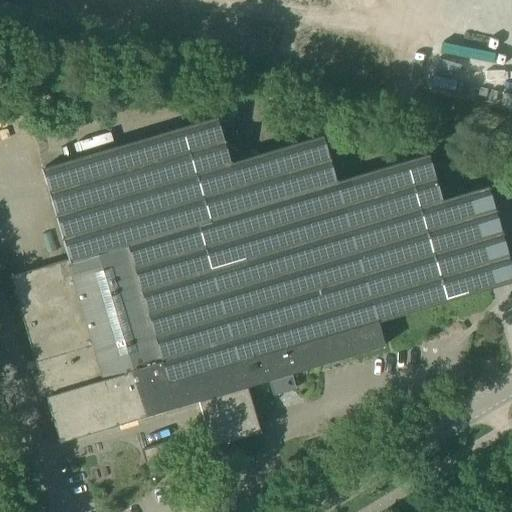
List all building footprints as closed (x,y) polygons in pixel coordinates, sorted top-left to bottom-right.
[(511,0),(441,0),(437,37),(501,45),(503,27),(511,27),(511,0)] [(381,34),(383,21),(369,18),(366,32),(381,34)] [(511,76),(441,68),(438,92),(511,101),(511,94),(511,76)] [(418,128),(430,130),(433,112),(422,110),(418,128)] [(68,260),(9,277),(47,409),(38,411),(44,431),(53,428),(58,443),(197,402),(210,447),(258,432),(245,387),(383,347),(376,322),(511,282),(511,275),(486,189),(440,202),(426,155),(334,183),(320,137),(228,164),(215,118),(41,170),(68,260)] [(140,450),(144,465),(168,458),(164,443),(140,450)]
